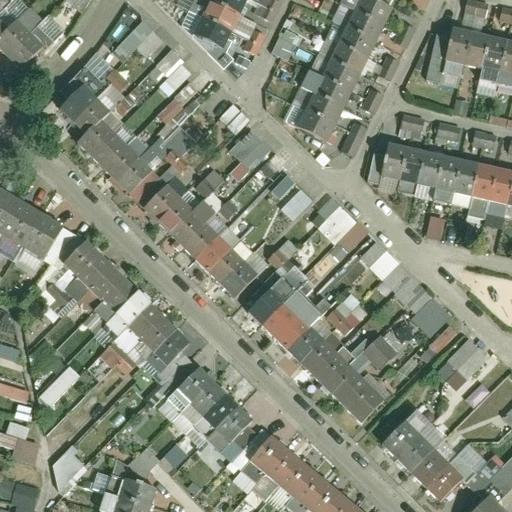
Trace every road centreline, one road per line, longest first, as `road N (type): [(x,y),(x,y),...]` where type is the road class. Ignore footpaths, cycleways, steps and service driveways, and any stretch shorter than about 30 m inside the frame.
road 1 (residential): [(401,511),(4,121)]
road 2 (residential): [(115,0),(75,54),(4,121)]
road 3 (residential): [(393,235),(486,324),(511,321)]
road 4 (residential): [(144,0),(249,103)]
road 5 (residential): [(249,103),(343,188)]
road 6 (residential): [(391,100),(511,125)]
road 7 (residential): [(511,254),(443,235),(393,235)]
